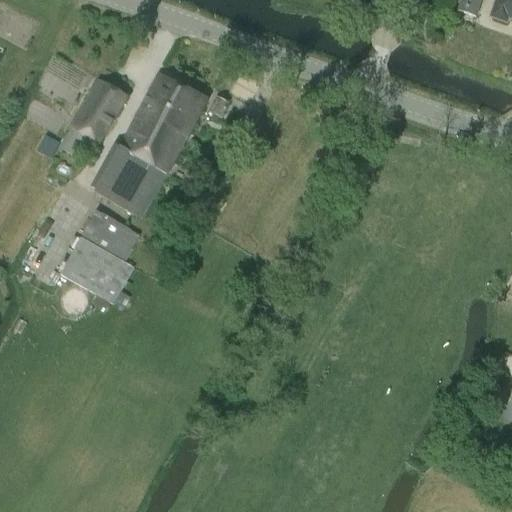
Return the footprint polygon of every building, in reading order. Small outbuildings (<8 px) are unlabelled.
[(476,18),(482,0),(462,0),(458,12),(476,18)] [(511,0),(499,0),(493,18),(506,23),(508,18),(511,19),(511,0)] [(121,147),(168,172),(207,101),(160,75),(121,147)] [(99,82),(60,149),(81,162),(92,142),(99,146),(127,98),(99,82)] [(220,119),(228,105),(216,98),(208,112),(220,119)] [(142,221),(168,172),(121,147),(95,195),(142,221)] [(113,306),(133,270),(133,269),(124,264),(141,237),(125,228),(96,213),(61,277),(113,306)] [(74,290),(73,290),(72,290),(71,290),(69,291),(68,291),(66,292),(65,293),(64,295),(63,296),(62,298),(62,299),(61,301),(61,302),(61,304),(62,306),(62,307),(63,309),(63,310),(64,311),(65,312),(66,313),(68,314),(69,315),(71,315),(73,316),(74,316),(76,316),(77,315),(79,315),(81,314),(82,313),(84,312),(85,310),(86,309),(86,307),(87,306),(87,304),(87,303),(87,301),(87,299),(86,298),(86,296),(85,295),(84,293),(82,292),(81,291),(79,291),(78,290),(76,290),(74,290)]
